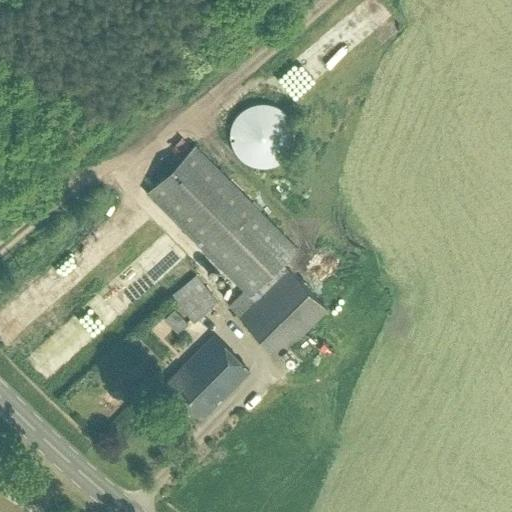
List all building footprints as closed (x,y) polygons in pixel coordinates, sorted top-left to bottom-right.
[(356,53),(368,38),(354,28),(343,43),(356,53)] [(278,106),(268,102),(257,102),(246,105),(238,112),(232,122),(229,132),(231,143),(236,153),(244,161),(255,165),(266,165),(277,162),(285,155),(291,145),(293,135),(292,124),(287,114),(278,106)] [(297,247),(194,143),(145,191),(242,289),(227,304),(278,355),(327,307),(282,262),(297,247)] [(218,302),(198,275),(172,294),(192,321),(218,302)] [(315,373),(357,333),(339,315),(298,355),(315,373)] [(248,367),(213,332),(164,382),(199,416),(248,367)]
